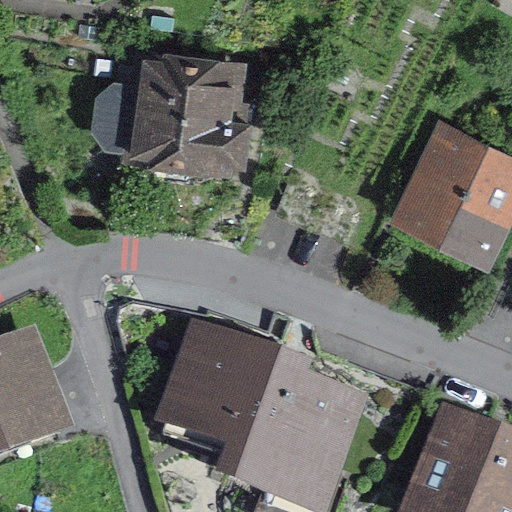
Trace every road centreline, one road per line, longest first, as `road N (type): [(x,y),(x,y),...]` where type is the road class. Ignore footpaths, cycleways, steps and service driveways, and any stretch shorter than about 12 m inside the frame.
road 1 (residential): [(511,379),(187,253),(114,246),(69,257)]
road 2 (residential): [(69,257),(142,511)]
